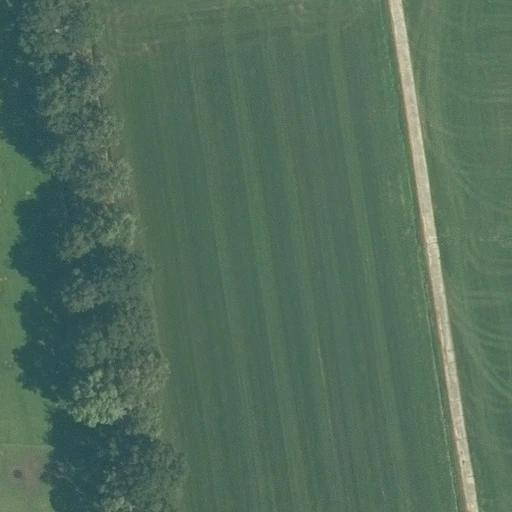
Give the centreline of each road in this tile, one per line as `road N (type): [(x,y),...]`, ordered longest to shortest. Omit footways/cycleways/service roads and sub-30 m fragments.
road 1 (unclassified): [(140,511),(59,0)]
road 2 (track): [(473,511),(398,0)]
